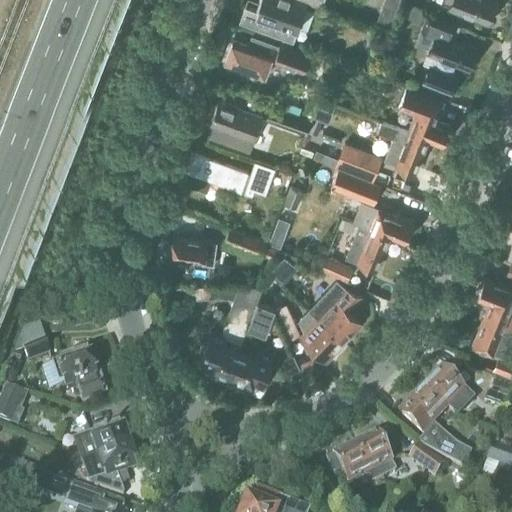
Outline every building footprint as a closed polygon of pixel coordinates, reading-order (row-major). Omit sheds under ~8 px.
[(245,5),(240,17),(239,20),(293,40),(308,1),(308,0),(259,0),(256,9),(245,5)] [(384,0),(377,22),(390,27),(400,0),(384,0)] [(441,0),(441,1),(488,19),(495,0),(441,0)] [(404,3),(399,14),(423,24),(415,43),(428,48),(423,63),(430,65),(424,78),(424,80),(421,87),(443,96),(446,88),(452,91),(458,76),(450,73),(455,61),(470,67),(472,62),(474,63),(478,52),(476,52),(478,47),(445,34),(450,21),(429,12),(428,13),(404,3)] [(368,43),(377,44),(378,34),(369,33),(368,43)] [(233,40),(225,61),(265,75),(270,60),(304,72),(311,52),(280,41),(279,44),(252,34),(248,45),(233,40)] [(408,86),(400,106),(417,113),(410,130),(429,138),(429,139),(442,144),(445,139),(448,138),(450,132),(448,129),(450,125),(432,117),(440,98),(408,86)] [(209,125),(211,126),(208,135),(249,150),(262,114),(219,98),(209,125)] [(271,105),(265,120),(304,134),(309,119),(271,105)] [(383,120),(378,131),(394,137),(385,158),(401,165),(402,168),(408,171),(411,169),(416,171),(429,139),(429,138),(410,130),(383,120)] [(336,165),(374,180),(383,156),(345,142),(336,165)] [(186,169),(181,181),(208,192),(212,179),(240,189),(247,171),(193,150),(186,169)] [(275,168),(255,161),(245,191),(252,193),(254,188),(266,192),(275,168)] [(336,187),(335,190),(362,201),(368,203),(372,205),(373,201),(380,184),(343,169),(336,187)] [(292,186),(285,202),(297,207),(299,208),(305,191),(301,190),(294,187),(292,186)] [(362,201),(354,219),(360,222),(391,235),(405,240),(406,236),(410,235),(413,229),(411,225),(412,221),(372,205),(368,203),(362,201)] [(344,217),(340,225),(341,227),(354,233),(345,254),(348,255),(363,261),(364,265),(370,267),(373,265),(378,267),(391,235),(360,222),(354,219),(344,215),(344,217)] [(232,225),(225,243),(262,256),(269,239),(232,225)] [(269,239),(268,240),(280,245),(284,235),(272,231),(269,239)] [(173,234),(170,256),(204,261),(215,263),(218,241),(210,239),(173,234)] [(328,257),(323,271),(347,280),(352,267),(328,257)] [(292,270),(282,262),(273,271),(282,280),(292,270)] [(491,302),(511,310),(511,287),(485,277),(477,296),(491,302)] [(310,308),(319,317),(344,340),(362,321),(351,311),(365,296),(347,287),(346,287),(338,279),(310,308)] [(239,286),(188,286),(188,297),(229,297),(234,299),(221,335),(211,331),(201,358),(211,361),(207,372),(229,380),(240,348),(249,325),(257,300),(263,286),(239,286)] [(64,308),(61,299),(50,303),(53,312),(64,308)] [(275,307),(257,300),(249,325),(266,331),(275,307)] [(275,307),(289,339),(300,334),(287,302),(275,307)] [(511,331),(511,310),(491,302),(473,345),(493,353),(502,328),(511,332),(511,331)] [(310,308),(299,320),(304,331),(302,334),(327,358),(344,340),(319,317),(310,308)] [(25,326),(15,350),(23,347),(28,360),(49,353),(45,340),(39,322),(25,326)] [(240,348),(229,380),(251,388),(254,378),(264,382),(275,352),(258,346),(255,353),(240,348)] [(89,352),(58,362),(65,386),(66,388),(76,385),(81,400),(103,393),(103,391),(105,390),(103,383),(100,384),(100,382),(99,382),(96,374),(97,374),(96,368),(97,368),(94,356),(91,357),(89,352)] [(303,375),(293,353),(281,358),(291,381),(303,375)] [(511,359),(498,355),(493,370),(496,371),(511,377),(511,359)] [(442,370),(425,386),(448,408),(457,417),(473,401),(442,370)] [(488,392),(484,402),(504,409),(511,388),(511,377),(496,371),(492,381),(503,386),(499,396),(488,392)] [(29,392),(6,382),(0,396),(0,419),(18,427),(25,410),(22,409),(29,392)] [(425,386),(409,404),(411,406),(402,415),(425,437),(420,443),(425,448),(465,468),(471,454),(456,447),(434,427),(432,424),(448,408),(425,386)] [(121,424),(75,441),(81,457),(95,457),(111,451),(112,454),(120,451),(119,446),(129,443),(126,436),(128,436),(125,427),(123,428),(121,424)] [(377,434),(356,444),(370,473),(379,468),(384,478),(396,472),(391,462),(377,434)] [(90,482),(93,481),(94,486),(123,495),(124,493),(116,472),(136,465),(136,463),(138,462),(135,453),(132,454),(129,443),(119,446),(120,451),(112,454),(111,451),(95,457),(81,457),(90,482)] [(335,456),(327,460),(335,475),(343,471),(349,483),(364,476),(369,485),(375,482),(370,473),(356,444),(335,455),(335,456)] [(511,451),(493,445),(481,475),(493,479),(497,472),(509,476),(511,469),(511,451)] [(435,480),(446,465),(418,446),(408,461),(435,480)] [(379,468),(370,473),(375,482),(384,478),(379,468)] [(72,487),(65,504),(79,509),(77,511),(113,511),(115,508),(101,503),(103,499),(72,487)] [(242,511),(308,511),(310,509),(256,488),(251,500),(248,499),(242,511)]
